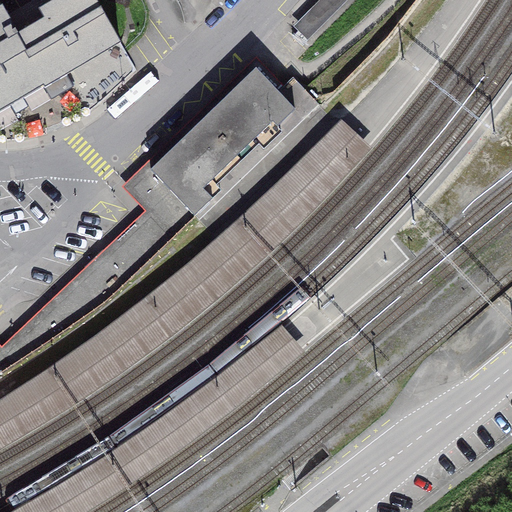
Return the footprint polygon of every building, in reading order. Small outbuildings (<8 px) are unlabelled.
[(46,0),(37,0),(8,17),(47,84),(44,86),(51,99),(73,87),(65,74),(119,42),(95,0),(56,0),(49,4),(46,0)] [(23,98),(44,86),(47,84),(8,17),(2,7),(0,7),(0,111),(11,105),(16,114),(28,107),(23,98)] [(147,222),(123,245),(139,263),(148,255),(174,233),(136,192),(130,187),(152,166),(182,138),(256,68),(277,91),(282,86),(256,58),(122,184),(153,216),(147,222)] [(277,91),(256,68),(182,138),(152,166),(130,187),(136,192),(174,233),(210,199),(200,189),(272,121),(277,127),(295,110),(304,119),(320,104),(293,76),(282,86),(277,91)] [(149,296),(0,400),(0,449),(15,442),(46,423),(79,402),(107,383),(146,356),(182,329),(216,301),(246,275),(274,249),(330,194),(372,148),(343,120),(298,163),(241,218),(194,259),(149,296)] [(47,492),(7,511),(84,511),(167,459),(234,409),(398,275),(367,244),(290,317),(219,375),(142,431),(47,492)] [(0,348),(2,347),(0,345),(0,363),(6,358),(12,364),(105,301),(139,263),(123,245),(28,334),(6,356),(0,349),(0,348)]
